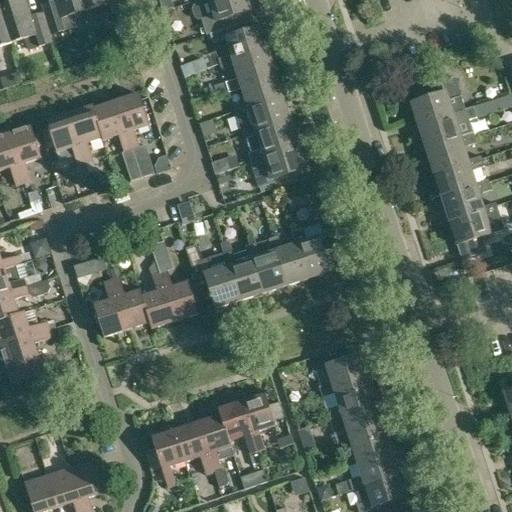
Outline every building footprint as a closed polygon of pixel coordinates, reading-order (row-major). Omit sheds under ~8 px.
[(23,0),(0,7),(0,8),(12,44),(24,40),(28,52),(53,44),(51,37),(43,13),(31,17),(25,0),(23,0)] [(41,5),(43,13),(51,37),(76,28),(72,16),(85,12),(81,0),(54,0),(55,1),(41,5)] [(81,0),(85,12),(98,8),(102,19),(115,15),(119,26),(128,23),(125,11),(127,10),(123,0),(81,0)] [(161,3),(163,12),(174,9),(171,0),(161,3)] [(200,20),(206,36),(252,21),(249,12),(252,11),(248,0),(209,0),(210,1),(198,5),(192,7),(192,10),(195,19),(198,21),(200,20)] [(0,61),(1,61),(0,57),(0,48),(12,44),(0,8),(0,61)] [(221,70),(234,66),(234,63),(269,52),(262,28),(225,39),(230,55),(218,59),(221,70)] [(234,66),(238,80),(225,84),(228,91),(229,94),(241,90),(240,86),(276,75),(269,52),(234,63),(234,66)] [(247,110),(284,99),(276,75),(240,86),(241,90),(245,103),(233,107),(236,117),(248,113),(247,110)] [(412,106),(419,128),(454,117),(454,114),(464,111),(461,98),(463,97),(459,87),(458,88),(455,78),(441,83),(445,95),(412,106)] [(216,95),(228,91),(225,84),(214,87),(216,95)] [(117,103),(142,178),(154,174),(145,146),(140,148),(135,132),(150,126),(140,95),(117,103)] [(255,133),(291,122),(284,99),(247,110),(248,113),(236,117),(241,130),(244,140),(247,139),(256,136),(255,133)] [(122,154),(131,182),(142,178),(117,103),(95,110),(94,110),(103,140),(102,140),(103,142),(119,137),(124,153),(122,154)] [(94,110),(95,110),(94,107),(70,115),(86,165),(94,162),(88,144),(102,140),(103,140),(94,110)] [(454,117),(419,128),(427,152),(462,141),(461,138),(462,138),(461,137),(473,133),(469,121),(476,118),(473,108),(466,111),(466,110),(464,111),(454,114),(454,117)] [(86,165),(70,115),(47,122),(58,154),(73,149),(79,167),(78,167),(82,178),(89,175),(85,165),(86,165)] [(298,146),(291,122),(255,133),(256,136),(247,139),(251,154),(248,155),(251,163),(251,164),(263,161),(262,157),(263,157),(298,146)] [(32,128),(8,136),(24,185),(32,182),(26,164),(42,159),(32,128)] [(427,152),(435,176),(470,165),(469,162),(469,160),(465,148),(477,144),(473,134),(473,133),(461,137),(462,138),(461,138),(462,141),(427,152)] [(8,136),(0,138),(0,172),(10,170),(16,187),(24,185),(8,136)] [(305,170),(298,146),(263,157),(262,157),(263,161),(251,164),(259,187),(274,182),(273,180),(305,170)] [(211,164),(215,177),(238,169),(234,156),(211,164)] [(435,176),(442,199),(477,188),(476,185),(477,185),(476,183),(472,171),(484,167),(481,157),(469,160),(469,162),(470,165),(435,176)] [(170,169),(167,158),(159,161),(163,172),(163,173),(171,171),(170,169)] [(103,183),(106,191),(118,188),(115,181),(115,179),(103,183)] [(477,188),(442,199),(450,222),(485,211),(484,209),(485,208),(484,207),(480,195),(491,191),(488,180),(476,183),(477,185),(476,185),(477,188)] [(285,192),(289,207),(313,199),(309,185),(285,192)] [(43,212),(40,201),(30,204),(32,210),(34,215),(43,212)] [(485,211),(450,222),(458,247),(505,231),(499,213),(496,204),(484,207),(485,208),(484,209),(485,211)] [(299,244),(310,280),(335,273),(324,237),(307,242),(302,229),(291,232),(296,246),(299,244)] [(216,309),(240,302),(229,266),(225,267),(221,254),(202,261),(194,236),(182,240),(195,279),(206,276),(216,309)] [(276,252),(287,287),(310,280),(299,244),(296,246),(283,249),(279,236),(268,240),(272,253),(276,252)] [(51,253),(46,238),(31,243),(36,258),(51,253)] [(229,266),(240,302),(264,295),(253,259),(249,260),(246,252),(234,256),(229,242),(220,245),(223,254),(221,254),(225,267),(229,266)] [(159,273),(175,323),(198,315),(188,283),(172,288),(167,272),(173,270),(163,243),(151,247),(158,273),(159,273)] [(253,259),(264,295),(287,287),(276,252),(272,253),(260,257),(255,244),(245,247),(246,252),(249,260),(253,259)] [(0,271),(15,266),(15,267),(22,265),(22,264),(33,261),(30,253),(2,262),(0,256),(0,271)] [(107,269),(104,258),(88,262),(92,274),(107,269)] [(0,271),(0,296),(40,284),(39,283),(37,276),(19,282),(15,267),(15,266),(0,271)] [(109,271),(112,280),(120,278),(117,268),(109,271)] [(150,324),(152,330),(175,323),(159,273),(158,273),(151,275),(157,293),(142,297),(142,298),(150,324)] [(111,281),(127,331),(150,324),(142,298),(142,297),(141,292),(125,297),(119,279),(111,281)] [(0,321),(19,316),(19,315),(14,301),(29,296),(34,298),(46,295),(49,289),(47,281),(39,283),(40,284),(0,296),(0,321)] [(127,331),(111,281),(103,284),(109,302),(94,307),(104,338),(127,331)] [(0,321),(0,346),(49,331),(46,323),(29,329),(24,314),(19,315),(19,316),(0,321)] [(0,346),(0,347),(12,384),(44,374),(34,345),(52,339),(49,331),(0,346)] [(333,392),(369,380),(361,356),(325,368),(330,384),(318,388),(322,398),(329,396),(334,395),(333,392)] [(341,415),(376,404),(369,380),(333,392),(334,395),(329,396),(333,408),(326,411),(329,421),(342,417),(341,415)] [(266,395),(242,402),(259,452),(266,450),(261,432),(276,427),(266,395)] [(219,410),(222,416),(230,442),(245,437),(251,455),(249,455),(253,467),(261,464),(257,453),(259,452),(242,402),(219,410)] [(348,438),(384,427),(376,404),(341,415),(342,417),(342,418),(341,418),(345,431),(333,434),(337,444),(337,445),(349,441),(348,438)] [(222,416),(199,424),(215,474),(214,474),(218,488),(226,485),(228,482),(226,473),(223,471),(220,462),(232,458),(230,449),(232,448),(230,442),(222,416)] [(199,424),(176,432),(186,464),(201,459),(207,476),(214,474),(215,474),(199,424)] [(356,462),(391,450),(384,427),(348,438),(349,441),(348,441),(352,454),(341,458),(344,469),(356,465),(357,465),(356,462)] [(297,432),(304,454),(317,450),(309,428),(297,432)] [(153,439),(169,488),(177,486),(171,468),(186,464),(176,432),(153,439)] [(337,444),(333,434),(327,436),(330,446),(337,444)] [(277,440),(280,449),(293,445),(291,436),(277,440)] [(344,494),(363,488),(364,488),(363,485),(399,474),(391,450),(356,462),(357,465),(356,465),(360,477),(349,481),(341,484),(344,494)] [(96,462),(72,470),(85,511),(94,511),(90,499),(106,494),(96,462)] [(49,477),(59,509),(74,504),(76,511),(85,511),(72,470),(49,477)] [(258,485),(267,482),(263,471),(254,474),(258,485)] [(356,505),(358,511),(370,511),(373,511),(372,509),(406,498),(399,474),(363,485),(364,488),(363,488),(367,501),(356,505)] [(26,485),(34,511),(50,511),(59,509),(49,477),(26,485)]
